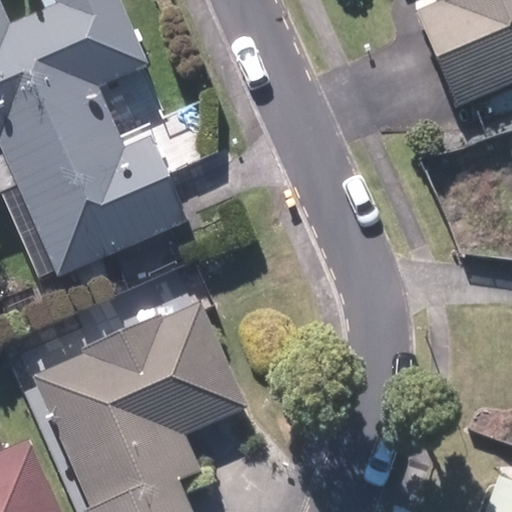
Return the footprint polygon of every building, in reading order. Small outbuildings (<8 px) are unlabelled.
[(164,219),(100,69),(135,58),(116,0),(68,0),(69,2),(11,21),(3,0),(0,0),(0,128),(5,126),(63,262),(164,219)] [(511,75),(511,0),(445,0),(424,9),(461,96),(511,75)] [(203,313),(47,376),(102,511),(190,511),(159,436),(239,404),(203,313)] [(53,511),(28,443),(0,452),(0,511),(53,511)] [(511,511),(511,480),(501,477),(488,511),(511,511)]
